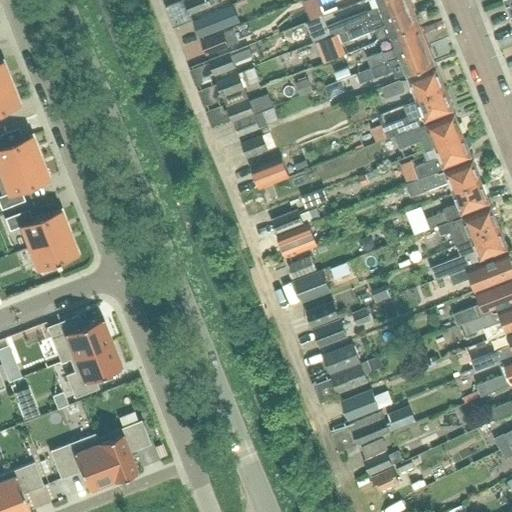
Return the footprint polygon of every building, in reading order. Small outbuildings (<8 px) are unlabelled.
[(221,0),(184,0),(190,13),(221,0)] [(339,32),(411,3),(410,0),(377,0),(380,5),(366,10),(366,9),(327,24),(331,34),(339,31),(339,32)] [(378,38),(419,22),(411,3),(339,32),(342,41),(375,28),(378,38)] [(192,20),(197,33),(218,26),(213,12),(192,20)] [(367,56),(371,66),(427,44),(420,25),(392,36),(396,46),(383,51),(382,50),(367,56)] [(201,41),(205,52),(236,40),(232,29),(201,41)] [(427,44),(371,66),(375,76),(390,70),(393,78),(406,72),(407,73),(435,63),(427,44)] [(210,60),(214,72),(241,62),(237,51),(210,60)] [(0,84),(12,80),(11,79),(9,80),(1,60),(0,59),(0,84)] [(412,100),(445,87),(436,66),(408,77),(415,95),(411,96),(412,100)] [(218,82),(223,94),(244,86),(240,74),(218,82)] [(381,86),(386,97),(404,90),(400,79),(381,86)] [(12,80),(0,84),(0,109),(17,102),(9,81),(12,81),(12,80)] [(424,117),(425,120),(453,109),(445,87),(412,100),(405,103),(409,114),(383,125),(387,137),(396,133),(417,125),(420,124),(418,119),(424,117)] [(228,105),(232,118),(253,110),(249,97),(228,105)] [(431,147),(463,134),(454,112),(426,123),(426,124),(419,128),(417,125),(396,133),(401,145),(430,134),(433,141),(429,143),(431,147)] [(233,121),(238,134),(258,126),(254,113),(233,121)] [(370,132),(376,147),(388,143),(382,127),(370,132)] [(0,170),(41,154),(40,154),(38,155),(30,134),(3,145),(0,138),(0,170)] [(240,142),(245,155),(266,147),(261,134),(240,142)] [(438,166),(439,168),(471,155),(463,134),(431,147),(432,150),(436,149),(439,157),(416,167),(420,177),(435,171),(434,167),(438,166)] [(41,154),(0,170),(0,172),(7,191),(0,194),(0,207),(0,208),(24,199),(19,187),(46,177),(38,156),(41,155),(41,154)] [(448,180),(453,191),(481,180),(473,158),(444,170),(445,170),(439,172),(436,171),(435,171),(420,177),(406,183),(411,195),(448,180)] [(250,167),(255,180),(276,173),(271,159),(250,167)] [(430,227),(435,225),(453,218),(452,217),(490,202),(481,180),(453,191),(458,205),(426,218),(430,227)] [(299,199),(302,213),(328,207),(325,193),(299,199)] [(499,226),(491,205),(453,220),(453,218),(435,225),(439,235),(452,230),(456,243),(471,238),(499,226)] [(28,245),(70,229),(69,228),(67,229),(59,209),(32,219),(27,208),(4,217),(8,229),(20,224),(28,245)] [(271,219),(276,232),(302,221),(296,208),(271,219)] [(308,220),(277,232),(286,255),(317,243),(308,220)] [(508,248),(499,226),(471,238),(472,239),(456,245),(461,256),(445,262),(449,272),(480,261),(479,259),(508,248)] [(70,229),(28,245),(37,267),(54,260),(55,262),(59,261),(58,258),(76,251),(67,231),(70,230),(70,229)] [(476,290),(511,275),(511,258),(509,251),(481,262),(480,261),(449,272),(454,283),(471,276),(476,290)] [(288,265),(293,276),(314,268),(309,256),(288,265)] [(290,282),(295,295),(323,284),(318,271),(290,282)] [(511,300),(511,275),(476,290),(481,302),(454,313),(458,324),(463,322),(500,307),(499,305),(511,300)] [(306,312),(311,325),(340,314),(335,301),(306,312)] [(511,328),(511,303),(500,308),(500,307),(463,322),(467,333),(486,325),(491,336),(489,337),(489,338),(499,333),(500,334),(508,330),(511,328)] [(70,315),(46,325),(60,361),(69,358),(69,357),(111,340),(102,316),(74,327),(70,315)] [(314,331),(318,342),(339,335),(335,324),(314,331)] [(511,353),(511,328),(508,330),(511,341),(511,342),(486,353),(471,358),(475,370),(491,364),(511,356),(510,354),(511,353)] [(74,370),(64,373),(73,396),(98,387),(93,375),(121,365),(111,340),(69,357),(69,358),(74,370)] [(325,356),(330,372),(360,359),(355,344),(325,356)] [(362,363),(331,375),(337,392),(368,380),(362,363)] [(482,394),(511,382),(511,367),(480,381),(482,394)] [(371,389),(342,401),(349,418),(378,406),(371,389)] [(511,397),(491,407),(496,418),(511,410),(511,397)] [(381,410),(350,422),(358,442),(389,430),(381,410)] [(412,413),(399,418),(404,429),(417,424),(412,413)] [(96,436),(95,436),(112,479),(137,469),(128,448),(134,446),(135,448),(150,442),(140,418),(96,436)] [(95,431),(49,449),(60,477),(74,472),(74,469),(80,467),(88,488),(112,479),(95,436),(96,436),(95,431)] [(365,459),(371,472),(388,465),(402,458),(398,449),(388,454),(386,450),(365,459)] [(33,460),(0,473),(0,507),(1,511),(26,511),(29,511),(21,490),(27,488),(28,490),(42,484),(33,460)] [(374,476),(379,488),(397,480),(392,468),(374,476)]
